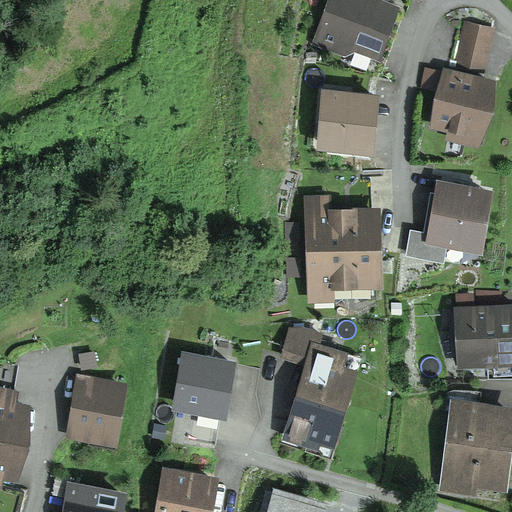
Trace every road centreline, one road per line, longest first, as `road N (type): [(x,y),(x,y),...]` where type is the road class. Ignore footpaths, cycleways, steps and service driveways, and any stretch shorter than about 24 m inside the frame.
road 1 (residential): [(257,375),(241,440),(249,456),(454,511)]
road 2 (residential): [(442,0),(426,21),(402,110),(403,214)]
road 3 (residential): [(31,511),(57,369)]
